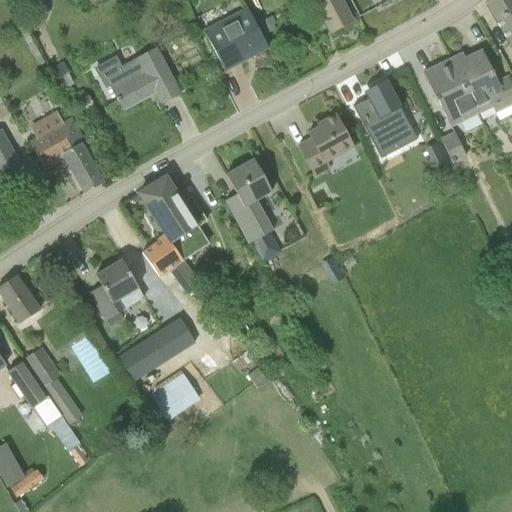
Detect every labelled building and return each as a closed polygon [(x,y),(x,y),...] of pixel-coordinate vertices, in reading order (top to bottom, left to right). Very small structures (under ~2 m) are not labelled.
[(313,0),(331,33),(351,23),(338,0),(313,0)] [(511,0),(490,0),(485,3),(510,47),(511,45),(511,0)] [(267,49),(246,10),(203,32),(224,72),(265,49),(265,50),(267,49)] [(189,30),(183,17),(174,21),(180,34),(189,30)] [(263,31),(265,30),(272,26),(276,25),(272,17),(259,24),(263,31)] [(156,51),(138,60),(121,68),(116,57),(93,70),(98,80),(100,79),(105,90),(110,87),(123,110),(156,93),(161,103),(178,94),(156,51)] [(496,83),(481,52),(465,60),(462,54),(450,60),(476,114),(491,107),(494,113),(511,104),(511,85),(508,77),(496,83)] [(450,127),(476,114),(450,60),(422,74),(436,102),(437,101),(450,127)] [(57,80),(68,74),(62,63),(51,69),(57,80)] [(365,100),(351,108),(380,161),(416,140),(399,109),(400,109),(385,81),(362,94),(365,100)] [(314,177),(328,169),(324,163),(352,148),(334,116),(317,125),(318,128),(307,134),(310,140),(298,147),(314,177)] [(101,184),(80,146),(82,144),(69,123),(62,126),(31,146),(44,168),(62,156),(85,195),(102,185),(101,183),(101,184)] [(0,178),(4,176),(1,172),(17,163),(0,132),(0,178)] [(454,134),(440,141),(451,164),(465,157),(454,134)] [(443,150),(439,142),(426,149),(430,156),(443,150)] [(280,253),(269,233),(271,232),(254,201),(270,192),(253,160),(225,175),(236,195),(224,201),(248,244),(251,243),(262,263),(280,253)] [(138,194),(165,236),(158,241),(159,242),(161,246),(168,241),(183,259),(207,244),(195,225),(205,219),(196,206),(186,212),(165,178),(138,194)] [(159,278),(169,271),(183,261),(182,259),(183,259),(168,241),(161,246),(159,242),(142,254),(159,278)] [(332,258),(321,265),(327,276),(338,269),(332,258)] [(121,261),(95,276),(101,287),(89,294),(105,322),(122,312),(122,311),(143,299),(137,289),(121,261)] [(35,262),(0,286),(0,295),(20,325),(15,328),(34,356),(26,361),(42,385),(57,374),(35,342),(48,332),(35,314),(39,312),(27,295),(48,280),(35,262)] [(187,296),(200,288),(190,272),(176,281),(187,296)] [(250,316),(240,301),(223,276),(207,287),(234,327),(250,316)] [(137,376),(198,343),(184,318),(123,351),(137,376)] [(93,383),(112,374),(94,337),(75,345),(93,383)] [(232,364),(238,372),(252,361),(246,353),(232,364)] [(7,372),(6,373),(14,384),(10,388),(18,401),(23,397),(31,409),(47,432),(50,429),(54,426),(63,421),(63,420),(61,418),(47,397),(44,399),(37,389),(21,364),(20,364),(7,372)] [(166,418),(202,400),(183,366),(148,384),(166,418)] [(256,368),(247,376),(257,389),(267,381),(256,368)] [(56,382),(46,390),(70,424),(80,417),(56,382)] [(78,444),(63,421),(55,426),(50,429),(66,453),(68,451),(75,446),(78,444)] [(86,461),(75,446),(68,451),(79,466),(86,461)] [(31,469),(22,475),(24,478),(9,489),(10,491),(7,493),(11,499),(14,497),(15,499),(43,480),(36,470),(33,472),(31,469)] [(14,504),(18,511),(26,511),(20,500),(14,504)]
